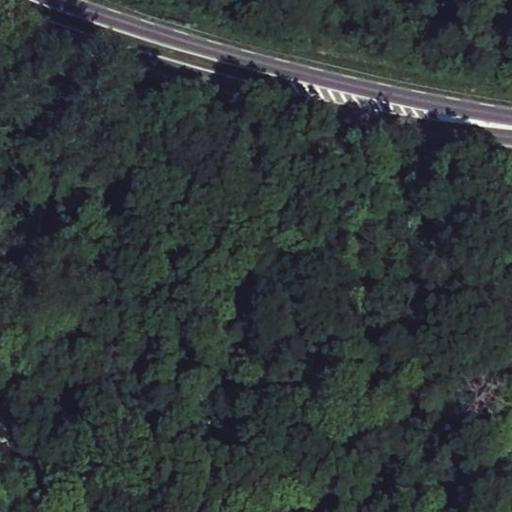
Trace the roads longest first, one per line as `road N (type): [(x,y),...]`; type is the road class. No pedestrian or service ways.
road 1 (secondary): [(0,11),(306,105),(511,133)]
road 2 (secondary): [(511,121),(266,66),(55,0)]
